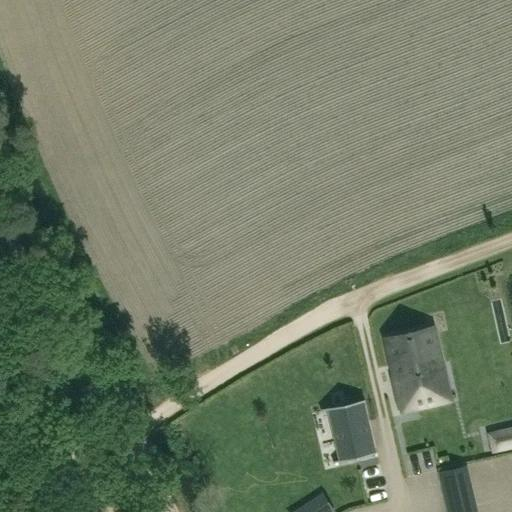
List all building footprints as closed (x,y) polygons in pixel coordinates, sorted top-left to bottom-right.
[(432,328),(387,338),(396,376),(392,377),(399,409),(448,398),(432,328)] [(364,399),(321,409),(321,411),(331,409),(342,459),(333,461),(333,463),(377,453),(376,451),(373,452),(361,402),(365,401),(364,399)] [(511,429),(501,432),(506,450),(511,448),(511,429)] [(439,473),(443,492),(467,486),(463,467),(439,473)] [(362,507),(386,499),(380,482),(356,490),(362,507)] [(294,511),(329,511),(332,510),(322,494),(294,511)]
